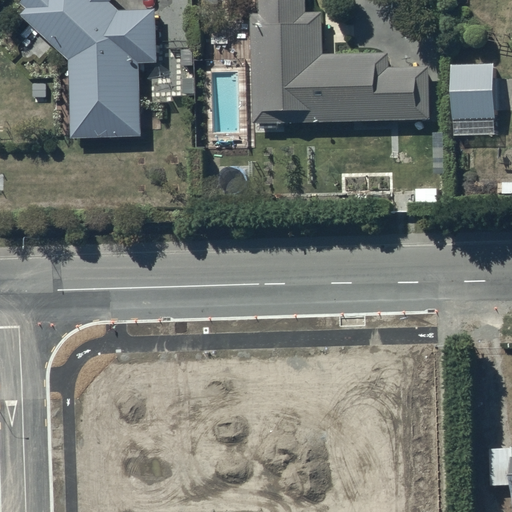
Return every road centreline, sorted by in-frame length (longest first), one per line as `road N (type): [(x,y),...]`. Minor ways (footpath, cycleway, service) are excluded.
road 1 (tertiary): [(17,292),(511,279)]
road 2 (residential): [(17,292),(24,511)]
